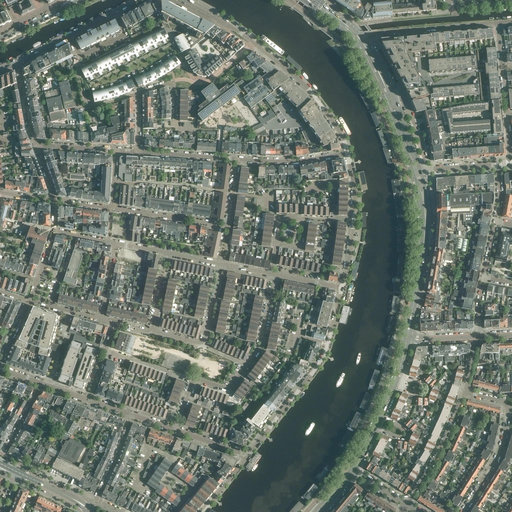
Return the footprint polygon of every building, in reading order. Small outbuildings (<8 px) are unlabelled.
[(20,2),(16,4),(22,15),(21,15),(22,15),(34,9),(35,9),(35,8),(30,0),(26,0),(27,0),(29,4),(22,8),(20,2)] [(346,0),(342,6),(344,7),(353,13),(360,2),(357,0),(346,0)] [(422,5),(422,11),(436,10),(435,0),(424,0),(425,4),(423,5),(422,5)] [(160,7),(160,9),(160,11),(161,15),(163,18),(164,19),(164,20),(167,22),(169,18),(170,16),(206,34),(214,27),(173,5),(170,3),(168,3),(166,2),(164,2),(163,2),(162,1),(161,4),(160,7)] [(150,2),(139,8),(145,19),(156,13),(152,6),(150,2)] [(353,13),(361,19),(366,11),(363,10),(366,5),(361,2),(360,2),(353,13)] [(372,19),(391,17),(391,16),(392,16),(391,2),(373,4),(373,8),(368,14),(372,17),(372,19)] [(366,11),(361,19),(363,20),(371,19),(368,15),(368,14),(373,8),(367,4),(366,5),(364,9),(363,10),(366,11)] [(0,5),(0,27),(12,21),(6,9),(3,11),(0,5)] [(139,8),(133,11),(139,23),(140,25),(146,22),(145,19),(139,8)] [(133,11),(127,14),(133,26),(134,28),(140,25),(139,23),(133,11)] [(121,17),(126,27),(128,25),(129,27),(133,26),(127,14),(121,17)] [(121,32),(115,20),(76,40),(82,51),(121,32)] [(163,26),(80,67),(87,82),(170,41),(163,26)] [(214,27),(207,33),(207,34),(210,37),(211,38),(210,39),(211,40),(216,37),(215,36),(222,31),(221,30),(215,27),(214,27)] [(190,49),(186,51),(198,71),(201,69),(205,74),(224,57),(236,46),(229,39),(227,41),(219,32),(213,38),(212,37),(211,38),(211,37),(210,38),(208,39),(201,46),(198,43),(198,42),(190,49)] [(183,34),(175,38),(177,43),(185,39),(183,34)] [(433,34),(420,35),(421,52),(427,51),(434,51),(434,43),(433,34)] [(263,35),(260,38),(279,53),(282,50),(263,35)] [(420,35),(405,36),(407,53),(416,52),(420,52),(421,52),(420,35)] [(382,43),(381,43),(385,51),(386,53),(389,58),(408,56),(407,53),(405,36),(386,38),(383,39),(385,43),(382,43)] [(185,39),(177,43),(179,48),(187,43),(185,39)] [(241,42),(236,39),(228,46),(232,50),(241,42)] [(243,45),(241,42),(232,50),(231,51),(234,55),(237,53),(237,52),(239,51),(243,47),(243,46),(243,45)] [(187,43),(179,48),(182,52),(190,48),(187,43)] [(70,44),(68,44),(61,47),(67,59),(73,57),(70,44)] [(67,59),(61,47),(54,51),(60,63),(67,59)] [(54,51),(46,55),(52,67),(60,63),(54,51)] [(250,55),(236,66),(240,72),(251,63),(253,61),(260,56),(257,54),(253,51),(250,55)] [(37,59),(43,72),(52,67),(46,55),(37,59)] [(172,58),(171,59),(176,66),(177,66),(180,63),(175,56),(172,58)] [(253,61),(255,63),(251,66),(252,67),(253,66),(256,70),(258,68),(259,68),(267,62),(264,59),(263,59),(262,58),(262,57),(260,56),(253,61)] [(408,56),(389,58),(391,62),(392,64),(392,65),(394,67),(396,72),(415,70),(408,56)] [(290,57),(287,60),(295,68),(298,64),(290,57)] [(37,59),(30,63),(34,71),(35,73),(35,74),(35,73),(36,75),(43,72),(37,59)] [(170,60),(166,62),(172,69),(175,67),(176,66),(171,59),(170,60)] [(163,64),(162,65),(167,72),(168,72),(172,69),(166,62),(163,64)] [(267,62),(259,68),(266,74),(267,74),(270,71),(273,73),(276,69),(267,62)] [(22,67),(24,76),(25,75),(30,73),(30,72),(34,71),(30,63),(29,63),(22,67)] [(194,74),(202,69),(199,65),(201,64),(201,63),(191,69),(192,69),(193,71),(192,71),(194,74)] [(161,65),(158,67),(163,75),(166,73),(167,72),(162,65),(161,65)] [(154,69),(153,70),(158,78),(159,77),(163,75),(158,67),(154,69)] [(202,70),(202,69),(194,74),(195,73),(197,76),(199,76),(202,77),(204,77),(207,76),(208,77),(202,70)] [(270,71),(267,74),(271,77),(278,72),(279,71),(276,69),(273,73),(270,71)] [(152,70),(149,72),(153,81),(157,78),(158,78),(153,70),(152,70)] [(415,70),(396,72),(398,76),(399,78),(400,78),(401,81),(403,85),(423,84),(415,70)] [(271,77),(263,83),(271,94),(271,93),(278,88),(280,86),(289,79),(288,80),(286,77),(284,78),(282,75),(283,74),(282,74),(281,75),(279,72),(280,72),(279,71),(278,72),(271,77)] [(145,74),(144,75),(149,83),(150,82),(153,81),(149,72),(145,74)] [(240,78),(234,82),(242,93),(240,93),(244,98),(263,83),(271,77),(267,74),(266,74),(261,78),(260,76),(254,80),(246,86),(244,82),(242,80),(241,78),(240,78)] [(140,75),(134,78),(138,86),(140,85),(143,84),(140,77),(140,75)] [(143,75),(140,77),(143,84),(143,85),(147,83),(149,83),(144,75),(143,75)] [(131,79),(126,81),(130,91),(131,91),(130,90),(133,88),(135,87),(131,79)] [(278,88),(271,93),(274,98),(276,96),(281,93),(282,92),(286,96),(296,86),(297,86),(293,83),(289,79),(280,86),(278,88)] [(69,81),(64,82),(59,83),(62,95),(63,99),(64,103),(65,109),(76,107),(75,100),(73,101),(69,81)] [(123,84),(122,84),(125,93),(126,93),(130,91),(126,81),(127,83),(123,84)] [(263,83),(244,98),(251,108),(264,98),(271,94),(263,83)] [(200,93),(199,94),(201,96),(202,94),(208,102),(206,103),(206,104),(204,107),(203,106),(199,108),(200,109),(198,111),(198,115),(202,121),(240,93),(234,84),(229,87),(228,86),(224,90),(224,91),(222,93),(221,92),(220,93),(212,84),(200,93)] [(423,84),(403,85),(405,89),(407,92),(408,95),(410,99),(411,99),(411,101),(422,99),(422,98),(429,96),(429,95),(426,90),(423,84)] [(296,86),(286,96),(289,99),(288,100),(289,101),(290,100),(293,103),(303,93),(296,87),(297,86),(296,86)] [(438,98),(437,88),(432,89),(432,94),(429,95),(429,96),(430,96),(430,99),(438,98)] [(44,92),(46,100),(60,97),(61,99),(63,99),(62,95),(60,96),(59,89),(44,92)] [(271,94),(264,98),(268,103),(269,105),(276,100),(274,98),(271,93),(271,94)] [(303,93),(293,103),(296,106),(295,107),(296,108),(297,107),(301,110),(311,100),(304,93),(303,93)] [(364,94),(361,96),(368,109),(371,107),(364,94)] [(411,101),(414,107),(426,105),(431,103),(430,100),(430,99),(430,96),(429,96),(422,98),(422,99),(411,101)] [(60,97),(46,100),(50,114),(64,111),(63,106),(61,99),(60,97)] [(311,100),(301,110),(304,116),(303,117),(304,117),(304,118),(305,117),(308,121),(320,114),(314,105),(311,101),(311,100)] [(492,111),(491,112),(492,112),(501,111),(500,101),(500,100),(491,101),(492,111)] [(488,101),(476,102),(477,112),(482,112),(482,111),(488,111),(488,101)] [(469,103),(466,103),(466,113),(471,113),(471,112),(477,112),(476,102),(469,103)] [(426,105),(414,107),(416,112),(424,111),(426,111),(432,110),(431,103),(426,105)] [(466,103),(455,105),(456,115),(460,114),(466,113),(466,103)] [(455,105),(441,108),(442,115),(443,117),(443,120),(450,119),(450,123),(452,123),(452,117),(452,115),(456,115),(455,105)] [(261,115),(258,117),(262,123),(263,125),(270,120),(277,116),(272,109),(267,112),(269,115),(263,119),(261,115)] [(424,111),(425,118),(426,121),(426,122),(428,122),(428,123),(435,121),(435,119),(435,116),(433,110),(433,109),(432,110),(426,111),(424,111)] [(13,117),(13,119),(23,118),(22,110),(14,111),(11,112),(12,117),(13,117)] [(65,118),(64,111),(50,114),(50,116),(47,116),(48,123),(56,124),(60,124),(67,125),(69,125),(67,118),(65,118)] [(492,117),(491,117),(492,117),(492,123),(502,122),(502,117),(502,115),(501,113),(501,111),(492,112),(492,114),(492,116),(492,117)] [(374,113),(370,115),(376,127),(379,125),(374,113)] [(320,114),(308,121),(310,125),(309,125),(310,126),(311,126),(313,129),(325,122),(320,114)] [(107,129),(109,136),(110,139),(109,140),(110,144),(118,144),(118,145),(119,145),(121,145),(127,145),(127,142),(125,133),(119,134),(117,125),(119,124),(119,122),(118,116),(110,118),(113,126),(114,126),(114,128),(107,129)] [(214,117),(208,120),(212,125),(217,122),(214,117)] [(23,118),(13,119),(13,120),(14,124),(12,125),(12,127),(14,126),(24,125),(23,118)] [(443,120),(445,126),(448,125),(450,134),(453,134),(457,133),(456,123),(452,123),(450,123),(450,119),(443,120)] [(428,122),(426,122),(426,123),(428,130),(438,127),(437,124),(444,123),(443,120),(435,122),(435,121),(428,123),(428,122)] [(478,121),(467,122),(468,133),(479,132),(478,121)] [(489,121),(478,121),(479,132),(490,131),(489,121)] [(325,122),(313,129),(315,133),(314,134),(315,134),(316,134),(318,137),(318,138),(330,130),(325,122)] [(467,122),(456,123),(457,133),(458,133),(468,133),(467,122)] [(502,122),(492,123),(493,134),(503,133),(503,132),(502,122)] [(262,123),(253,127),(253,135),(268,136),(265,130),(262,123)] [(89,126),(91,133),(92,143),(110,144),(109,140),(110,139),(109,136),(108,133),(107,129),(106,127),(99,128),(98,125),(96,124),(89,126)] [(438,127),(428,130),(429,135),(445,132),(444,126),(438,127)] [(330,130),(318,138),(319,138),(321,141),(319,142),(320,143),(321,142),(324,146),(326,146),(326,145),(328,145),(338,143),(336,139),(330,130)] [(381,130),(378,132),(383,145),(387,144),(381,130)] [(445,132),(429,135),(430,141),(440,139),(444,138),(446,138),(445,132)] [(205,135),(202,135),(202,141),(198,141),(197,142),(197,143),(197,151),(203,151),(204,142),(205,135)] [(28,138),(19,140),(16,140),(15,140),(16,146),(18,146),(21,146),(30,144),(28,138)] [(440,139),(430,141),(431,147),(445,144),(444,138),(440,139)] [(300,140),(301,146),(302,155),(308,154),(308,148),(307,145),(304,139),(300,140)] [(222,144),(221,151),(221,153),(228,153),(229,144),(229,142),(228,141),(223,140),(222,144)] [(229,144),(228,153),(235,154),(236,144),(236,142),(229,142),(229,144)] [(322,150),(322,152),(339,149),(340,150),(341,148),(340,148),(338,143),(328,145),(329,149),(322,150)] [(451,143),(431,147),(433,153),(442,151),(443,151),(444,151),(451,149),(451,143)] [(313,148),(308,148),(308,154),(318,153),(318,151),(318,149),(315,144),(313,145),(314,149),(313,149),(313,148)] [(387,147),(383,149),(388,162),(392,161),(391,158),(390,158),(387,147)] [(36,158),(32,149),(19,151),(19,157),(22,157),(25,158),(36,158)] [(442,151),(433,153),(434,160),(434,161),(436,161),(441,160),(444,160),(452,159),(452,154),(445,155),(444,151),(443,151),(442,151)] [(67,153),(64,153),(58,152),(59,159),(61,163),(66,164),(67,153)] [(54,156),(45,159),(47,164),(59,160),(57,155),(54,156)] [(126,157),(121,156),(120,158),(119,176),(121,176),(121,179),(122,180),(125,180),(125,182),(132,182),(132,175),(131,175),(131,174),(131,169),(126,169),(126,165),(126,157)] [(343,159),(331,161),(331,165),(332,167),(334,167),(336,167),(346,165),(344,160),(343,159)] [(59,160),(47,164),(49,170),(60,166),(59,160)] [(325,162),(319,163),(321,173),(324,172),(324,174),(327,173),(327,172),(326,168),(325,162)] [(218,164),(218,167),(220,167),(220,166),(223,167),(223,170),(230,171),(230,165),(218,163),(218,164)] [(319,163),(313,164),(314,174),(318,174),(318,175),(321,174),(321,173),(319,163)] [(313,164),(306,165),(308,175),(312,175),(312,176),(314,175),(314,174),(313,164)] [(306,165),(300,166),(300,169),(301,176),(305,176),(305,177),(308,176),(308,175),(306,165)] [(347,172),(346,165),(336,167),(334,167),(332,167),(329,168),(330,174),(331,174),(334,173),(347,172)] [(60,166),(49,170),(51,175),(59,172),(58,170),(61,169),(60,166)] [(59,172),(51,175),(53,181),(61,178),(59,172)] [(217,176),(216,179),(216,180),(218,180),(219,179),(222,179),(221,183),(228,184),(229,178),(217,176)] [(61,178),(53,181),(54,186),(63,183),(64,183),(63,177),(61,178)] [(63,183),(54,186),(56,192),(65,189),(64,187),(67,186),(66,183),(63,184),(63,183)] [(136,189),(131,189),(132,186),(121,185),(119,204),(135,207),(135,206),(136,198),(136,197),(136,192),(136,189)] [(65,189),(56,192),(58,196),(64,197),(67,197),(66,192),(65,189)] [(494,197),(494,192),(490,193),(481,193),(475,193),(472,193),(469,193),(463,194),(459,194),(456,194),(453,194),(449,195),(450,206),(450,214),(458,214),(465,214),(470,214),(473,213),(474,213),(474,208),(475,208),(476,205),(478,205),(484,205),(486,205),(492,204),(493,204),(494,201),(494,197)] [(450,206),(449,195),(443,195),(436,195),(436,207),(446,207),(450,206)] [(3,200),(2,205),(8,207),(11,208),(12,206),(13,200),(4,199),(3,200)] [(31,203),(29,213),(28,217),(31,217),(31,216),(33,216),(33,215),(36,203),(31,203)] [(2,205),(0,212),(0,218),(5,220),(8,207),(2,205)] [(225,207),(213,205),(212,209),(215,209),(215,208),(218,209),(217,212),(224,213),(225,207)] [(73,208),(65,207),(65,217),(65,220),(68,220),(68,217),(71,217),(71,220),(73,220),(73,216),(73,208)] [(73,216),(73,220),(73,223),(83,223),(83,220),(83,216),(83,210),(73,208),(73,216)] [(480,209),(480,211),(481,211),(481,215),(482,216),(490,217),(492,211),(480,209)] [(100,222),(99,225),(102,225),(102,222),(105,222),(105,226),(107,226),(108,222),(108,213),(100,212),(100,222)] [(31,217),(30,223),(38,225),(39,216),(36,216),(33,215),(33,216),(31,216),(31,217)] [(478,219),(478,221),(489,224),(490,217),(482,216),(481,220),(479,219),(478,219)] [(5,220),(0,218),(0,230),(2,231),(3,229),(5,229),(6,225),(7,225),(8,221),(5,220)] [(68,222),(68,221),(65,221),(65,228),(73,230),(73,225),(73,223),(73,220),(71,220),(71,222),(68,222)] [(155,227),(154,231),(154,232),(153,235),(157,235),(158,228),(160,228),(162,221),(156,220),(155,227)] [(478,224),(477,228),(488,230),(489,224),(478,221),(477,224),(478,224)] [(165,237),(168,237),(169,231),(171,232),(172,230),(173,222),(167,222),(165,236),(165,237)] [(89,225),(88,233),(105,236),(107,235),(107,226),(105,226),(102,225),(99,225),(99,228),(96,227),(94,226),(89,225)] [(30,226),(27,236),(45,242),(49,232),(30,226)] [(201,227),(200,234),(199,241),(202,242),(203,238),(203,237),(205,238),(206,235),(207,228),(201,227)] [(486,236),(488,230),(477,228),(477,232),(476,232),(475,234),(486,236)] [(497,254),(496,261),(507,263),(509,256),(508,256),(510,245),(511,244),(511,229),(503,228),(502,228),(501,232),(502,232),(497,254)] [(210,231),(209,235),(211,235),(211,234),(214,235),(213,238),(220,239),(221,233),(210,231)] [(486,236),(475,234),(475,236),(478,237),(477,241),(485,243),(486,236)] [(56,235),(54,243),(62,244),(65,236),(56,235)] [(25,241),(31,243),(35,245),(44,247),(45,242),(27,236),(25,241)] [(474,240),(473,247),(484,249),(485,243),(477,241),(474,240)] [(435,242),(435,245),(435,248),(441,249),(444,249),(448,250),(452,251),(453,247),(446,246),(446,243),(435,242)] [(207,243),(206,246),(206,247),(208,248),(209,246),(212,247),(211,251),(217,252),(219,246),(207,243)] [(103,244),(102,251),(104,251),(103,257),(109,259),(110,253),(111,246),(103,244)] [(119,248),(116,264),(122,266),(123,260),(125,248),(120,247),(119,248)] [(484,249),(473,247),(472,249),(476,249),(475,254),(482,255),(483,255),(484,249)] [(125,248),(123,260),(131,262),(133,250),(125,248)] [(434,252),(434,254),(440,255),(451,258),(451,257),(452,255),(448,255),(448,254),(447,254),(448,250),(444,249),(441,249),(435,248),(434,252)] [(133,250),(131,262),(138,263),(141,252),(133,250)] [(74,251),(63,281),(76,285),(77,280),(77,281),(75,280),(83,256),(82,256),(82,253),(74,251)] [(141,252),(138,263),(146,265),(147,262),(147,260),(149,253),(141,252)] [(32,254),(29,263),(38,266),(41,257),(32,254)] [(433,256),(433,260),(442,262),(444,262),(445,260),(450,261),(451,258),(440,255),(434,254),(433,256)] [(146,267),(149,268),(150,268),(157,270),(158,264),(159,264),(159,262),(158,261),(159,256),(153,255),(152,260),(152,261),(151,266),(146,266),(146,267)] [(100,263),(100,265),(107,267),(108,263),(95,259),(91,258),(91,260),(100,263)] [(468,263),(480,266),(480,263),(481,263),(482,260),(472,258),(469,258),(469,261),(468,261),(465,260),(464,262),(468,263)] [(433,261),(432,267),(443,269),(450,270),(451,270),(451,268),(449,268),(444,267),(444,266),(444,262),(442,262),(433,260),(433,261)] [(330,273),(328,281),(337,283),(338,274),(330,273)] [(430,273),(429,279),(441,281),(441,279),(442,275),(439,275),(430,273)] [(466,275),(465,277),(469,277),(468,281),(477,283),(478,279),(477,278),(477,277),(466,275)] [(2,277),(0,285),(0,287),(5,289),(8,279),(2,277)] [(8,279),(5,289),(11,291),(14,281),(8,279)] [(24,284),(21,295),(25,296),(26,295),(31,280),(26,279),(25,283),(24,284)] [(429,279),(428,285),(437,287),(441,288),(442,282),(441,281),(429,279)] [(464,280),(464,283),(464,284),(464,286),(475,288),(476,286),(477,283),(468,281),(464,280)] [(14,281),(11,291),(16,293),(19,282),(14,281)] [(19,282),(16,293),(21,295),(24,284),(19,282)] [(437,287),(428,285),(427,292),(436,294),(439,294),(439,291),(436,291),(437,287)] [(463,285),(462,291),(463,291),(466,292),(475,294),(475,291),(475,288),(464,286),(463,285)] [(324,288),(322,295),(334,298),(336,292),(334,291),(324,288)] [(462,297),(473,300),(474,297),(475,294),(466,292),(463,291),(462,295),(458,294),(458,296),(462,297)] [(425,296),(425,298),(426,298),(425,300),(427,300),(427,301),(434,302),(439,303),(440,295),(434,294),(434,296),(429,295),(428,296),(426,295),(426,296),(425,296)] [(326,299),(326,302),(333,303),(335,298),(334,298),(322,295),(322,298),(326,299)] [(461,299),(460,303),(473,305),(473,302),(473,300),(462,297),(461,299)] [(4,298),(2,306),(5,307),(6,303),(11,304),(13,300),(10,299),(7,299),(4,298)] [(307,323),(326,328),(333,303),(326,302),(323,301),(322,302),(318,301),(316,307),(312,306),(307,323)] [(426,306),(425,310),(430,311),(436,312),(441,312),(441,310),(436,310),(437,309),(437,307),(436,306),(436,304),(434,303),(426,301),(426,302),(425,301),(425,302),(424,302),(423,305),(424,305),(424,306),(426,306)] [(6,303),(5,307),(17,312),(19,308),(11,304),(6,303)] [(2,306),(1,308),(8,311),(7,313),(15,316),(17,312),(5,307),(2,306)] [(349,307),(343,306),(339,322),(344,324),(346,319),(346,320),(349,307)] [(15,345),(15,346),(21,349),(27,350),(38,354),(43,356),(48,358),(48,357),(50,350),(52,343),(52,340),(53,337),(54,336),(56,326),(57,323),(57,322),(59,316),(54,315),(55,314),(52,313),(52,314),(47,313),(45,311),(43,312),(38,309),(36,308),(32,307),(29,314),(28,317),(25,323),(24,325),(23,327),(19,335),(18,338),(18,339),(15,345)] [(425,310),(421,309),(420,317),(420,331),(421,332),(431,331),(430,322),(430,319),(430,311),(425,310)] [(0,315),(0,317),(4,319),(3,322),(11,325),(13,321),(0,315)] [(396,318),(391,317),(390,322),(388,322),(386,332),(387,332),(392,333),(395,320),(396,320),(396,318)] [(74,318),(71,327),(77,329),(80,319),(75,318),(74,318)] [(80,319),(77,329),(83,330),(86,320),(80,319)] [(86,320),(83,330),(89,332),(92,322),(86,320)] [(92,322),(89,332),(94,334),(97,323),(92,322)] [(97,323),(94,334),(100,335),(101,334),(104,325),(97,323)] [(104,325),(101,334),(100,336),(105,338),(108,328),(108,326),(104,325)] [(312,326),(310,332),(314,333),(326,336),(327,330),(312,326)] [(6,328),(1,341),(2,341),(3,342),(4,342),(9,330),(6,328)] [(305,336),(313,338),(324,341),(326,336),(314,333),(306,331),(305,336)] [(120,332),(114,349),(126,353),(128,348),(132,336),(120,332)] [(75,334),(72,342),(68,341),(66,346),(61,345),(62,341),(59,341),(58,345),(52,343),(50,350),(59,352),(64,361),(63,364),(64,365),(62,371),(61,370),(59,374),(58,378),(59,378),(58,381),(69,385),(69,386),(71,387),(72,387),(72,386),(79,388),(83,390),(84,387),(86,387),(100,345),(97,343),(98,342),(78,335),(76,334),(75,334)] [(247,346),(244,352),(248,354),(253,344),(248,342),(248,343),(247,346)] [(501,343),(500,343),(500,351),(503,351),(503,354),(508,354),(508,343),(501,343)] [(483,344),(481,354),(479,361),(478,365),(487,364),(487,360),(483,360),(485,353),(488,353),(488,344),(483,344)] [(466,365),(470,346),(469,345),(462,345),(462,354),(466,354),(466,355),(466,359),(462,359),(462,360),(461,361),(461,365),(466,365)] [(13,346),(11,350),(22,354),(23,352),(21,351),(21,349),(15,346),(13,346)] [(416,350),(415,354),(422,356),(423,356),(423,355),(427,355),(427,353),(427,347),(417,347),(416,348),(416,350)] [(388,350),(383,348),(379,364),(381,365),(380,367),(382,368),(388,350)] [(266,351),(264,354),(271,360),(273,357),(273,356),(266,351)] [(264,354),(261,358),(268,363),(271,360),(264,354)] [(415,354),(413,359),(420,361),(423,362),(424,360),(421,359),(422,356),(415,354)] [(16,362),(14,366),(21,369),(26,358),(24,357),(23,360),(20,359),(19,361),(17,360),(16,360),(16,362)] [(26,358),(21,369),(28,371),(31,362),(28,361),(29,359),(26,358)] [(261,358),(258,362),(265,367),(268,363),(261,358)] [(50,363),(38,359),(38,362),(40,363),(39,365),(48,368),(50,363)] [(296,361),(295,363),(307,367),(309,362),(308,362),(304,360),(301,359),(300,362),(296,361)] [(108,360),(106,365),(116,369),(117,363),(108,360)] [(31,362),(28,371),(36,374),(38,370),(38,368),(35,367),(36,364),(37,362),(35,361),(34,363),(31,362)] [(131,362),(129,371),(137,374),(140,365),(131,362)] [(258,362),(255,365),(262,371),(265,367),(258,362)] [(295,363),(292,368),(301,375),(303,374),(304,374),(306,371),(305,371),(295,363)] [(411,364),(410,370),(422,373),(425,374),(425,372),(422,371),(418,370),(418,367),(419,367),(419,366),(412,364),(411,364)] [(104,371),(112,374),(114,375),(116,369),(106,365),(104,371)] [(140,365),(137,374),(146,377),(149,368),(140,365)] [(255,365),(253,369),(260,374),(262,371),(255,365)] [(149,368),(146,377),(154,380),(157,371),(149,368)] [(292,368),(288,372),(298,380),(299,378),(301,378),(302,377),(301,375),(292,368)] [(253,369),(250,373),(257,378),(260,374),(253,369)] [(157,371),(154,380),(163,383),(166,374),(157,371)] [(374,387),(375,387),(380,372),(376,371),(371,386),(373,386),(372,387),(373,387),(374,387)] [(288,372),(285,377),(294,384),(296,383),(297,383),(298,381),(298,380),(288,372)] [(250,373),(247,376),(254,382),(257,378),(250,373)] [(450,373),(449,375),(452,375),(451,379),(453,379),(455,380),(461,382),(463,376),(453,374),(450,373)] [(427,383),(432,378),(434,376),(432,374),(431,376),(428,374),(423,378),(424,379),(423,379),(427,383)] [(102,376),(100,381),(110,385),(111,382),(111,380),(112,380),(110,379),(102,376)] [(432,378),(427,383),(432,387),(436,382),(434,379),(436,377),(434,376),(432,378)] [(279,383),(278,386),(288,394),(291,389),(281,381),(275,377),(273,379),(279,383)] [(285,377),(281,381),(291,389),(295,385),(294,384),(285,377)] [(5,379),(2,385),(0,387),(0,390),(1,391),(2,388),(4,390),(4,389),(6,386),(9,380),(5,379)] [(9,380),(6,386),(4,389),(6,390),(4,392),(6,393),(10,388),(13,382),(9,380)] [(232,397),(203,387),(202,389),(200,396),(230,407),(230,406),(238,404),(252,385),(245,380),(232,397)] [(13,382),(10,388),(6,393),(8,395),(12,389),(14,389),(18,383),(13,382)] [(19,384),(13,394),(15,396),(17,393),(22,394),(22,393),(26,386),(19,384)] [(26,386),(22,393),(22,394),(20,397),(22,398),(24,394),(30,396),(34,389),(26,386)] [(106,388),(99,386),(96,394),(96,395),(105,398),(108,389),(106,388)] [(109,388),(108,389),(105,398),(111,400),(114,390),(115,387),(112,386),(111,389),(109,388)] [(278,386),(274,390),(284,398),(288,394),(278,386)] [(114,390),(111,400),(116,401),(119,392),(116,391),(117,388),(115,387),(114,390)] [(444,387),(443,389),(450,391),(448,394),(455,397),(457,392),(447,388),(444,387)] [(119,392),(116,401),(121,403),(124,394),(126,389),(124,388),(122,393),(119,392)] [(432,388),(430,393),(440,397),(440,395),(438,394),(439,390),(437,390),(433,388),(432,388)] [(274,390),(271,395),(280,403),(282,402),(283,401),(282,400),(284,398),(274,390)] [(41,391),(37,399),(35,403),(37,404),(39,405),(42,400),(46,393),(41,391)] [(402,392),(400,397),(406,400),(410,402),(411,402),(411,403),(411,401),(411,400),(407,399),(408,396),(409,395),(402,392)] [(46,393),(42,400),(39,405),(42,407),(43,407),(46,402),(49,394),(46,393)] [(372,395),(366,393),(360,406),(364,408),(363,409),(365,410),(372,395)] [(430,393),(428,398),(429,399),(435,401),(436,398),(439,399),(440,397),(430,393)] [(49,394),(46,402),(48,402),(46,405),(45,408),(46,409),(48,407),(50,403),(54,396),(49,394)] [(444,396),(443,398),(454,403),(456,397),(455,397),(448,394),(447,397),(444,396)] [(271,395),(267,399),(276,407),(278,407),(279,405),(279,404),(280,403),(271,395)] [(50,403),(48,407),(50,408),(51,405),(53,407),(55,405),(55,404),(58,397),(54,396),(50,403)] [(55,404),(55,405),(53,408),(56,409),(57,406),(59,406),(63,399),(58,397),(55,404)] [(263,404),(272,411),(273,412),(274,411),(276,410),(275,409),(276,407),(267,399),(266,400),(262,397),(261,399),(265,402),(263,404)] [(400,397),(397,402),(397,403),(397,402),(398,402),(403,405),(404,405),(405,402),(409,404),(410,404),(411,402),(410,402),(406,400),(400,397)] [(144,411),(146,403),(147,400),(143,398),(142,401),(139,409),(144,411)] [(453,404),(454,403),(443,398),(441,404),(444,405),(451,408),(453,404)] [(7,404),(4,409),(7,410),(11,411),(15,404),(14,402),(12,401),(10,399),(7,404)] [(63,399),(59,406),(62,407),(59,414),(60,415),(64,408),(66,404),(68,401),(63,399)] [(15,405),(19,406),(23,409),(25,404),(27,402),(26,402),(23,400),(21,402),(20,401),(19,403),(17,402),(15,405)] [(63,410),(60,415),(62,416),(69,419),(72,414),(78,404),(68,400),(68,401),(64,408),(63,410)] [(397,404),(395,407),(401,410),(402,410),(403,411),(407,413),(408,411),(403,409),(405,406),(404,405),(403,405),(398,402),(397,404)] [(35,403),(32,408),(44,414),(45,412),(41,410),(42,407),(37,404),(35,403)] [(78,404),(72,414),(70,420),(78,424),(82,416),(86,407),(78,404)] [(263,404),(248,423),(255,428),(256,428),(255,428),(257,426),(259,428),(272,411),(263,404)] [(12,412),(15,414),(19,416),(23,409),(19,406),(15,405),(11,412),(12,412)] [(86,407),(82,416),(78,424),(77,426),(79,428),(82,429),(84,425),(87,419),(92,409),(86,407)] [(395,407),(392,412),(399,415),(405,417),(406,416),(400,413),(402,410),(401,410),(395,407)] [(32,408),(30,412),(37,416),(39,414),(43,416),(44,414),(32,408)] [(98,411),(92,409),(84,425),(90,428),(93,421),(98,411)] [(449,413),(439,409),(439,411),(441,412),(440,415),(447,418),(449,413)] [(10,414),(9,415),(17,420),(19,416),(15,414),(12,412),(7,410),(6,412),(10,414)] [(52,410),(51,410),(49,415),(67,425),(69,419),(62,416),(60,415),(59,414),(54,411),(52,410)] [(95,421),(98,422),(104,413),(98,411),(93,421),(95,421)] [(356,419),(353,426),(356,428),(362,418),(363,415),(364,413),(361,411),(360,412),(359,413),(358,416),(356,419)] [(30,412),(28,417),(39,423),(40,420),(38,419),(38,420),(36,419),(37,417),(37,416),(30,412)] [(392,412),(390,418),(390,417),(397,420),(398,417),(404,420),(405,417),(399,415),(392,412)] [(104,413),(98,422),(95,430),(98,430),(100,423),(105,425),(109,416),(110,415),(104,413)] [(6,416),(5,415),(4,417),(15,423),(17,420),(9,415),(7,414),(6,416)] [(472,422),(468,420),(469,417),(465,416),(464,416),(462,421),(471,424),(475,425),(476,423),(472,422)] [(4,417),(3,419),(7,421),(6,423),(13,427),(15,423),(4,417)] [(28,417),(25,422),(32,426),(34,423),(38,425),(39,423),(28,417)] [(116,417),(113,425),(111,430),(113,431),(115,425),(118,426),(120,419),(116,417)] [(442,428),(445,423),(433,418),(433,417),(432,419),(434,420),(437,422),(436,425),(442,428)] [(408,427),(415,420),(413,418),(411,421),(408,418),(404,423),(405,423),(404,424),(408,427)] [(78,424),(70,420),(67,425),(64,430),(64,431),(72,435),(77,426),(78,424)] [(415,420),(408,427),(412,431),(419,424),(415,420)] [(248,423),(246,425),(240,421),(238,423),(243,427),(244,428),(252,434),(252,433),(255,428),(248,423)] [(25,422),(23,426),(30,430),(31,428),(35,430),(36,428),(33,426),(32,426),(25,422)] [(0,423),(0,425),(11,431),(13,427),(6,423),(5,423),(4,425),(1,423),(1,424),(0,423)] [(132,423),(130,431),(128,436),(133,438),(135,432),(137,425),(132,423)] [(0,427),(1,428),(1,429),(1,430),(9,435),(11,431),(0,425),(0,427)] [(23,426),(20,430),(29,435),(30,433),(33,435),(34,432),(31,431),(30,430),(23,426)] [(142,426),(139,434),(137,440),(143,442),(144,438),(140,437),(141,434),(144,435),(146,429),(146,428),(142,426)] [(460,427),(458,431),(466,434),(466,432),(469,433),(470,430),(469,429),(465,428),(460,426),(460,427)] [(243,427),(239,432),(241,433),(248,438),(252,434),(244,428),(243,427)] [(440,433),(431,429),(427,427),(426,429),(433,432),(431,434),(438,437),(440,433)] [(496,435),(498,429),(488,427),(487,430),(489,431),(489,433),(491,434),(496,435)] [(0,434),(6,438),(9,435),(1,430),(0,431),(0,434)] [(20,430),(18,434),(28,439),(29,437),(30,438),(31,436),(30,435),(29,435),(20,430)] [(72,434),(64,431),(63,430),(60,436),(67,439),(67,438),(70,439),(72,434)] [(151,430),(148,438),(148,439),(153,440),(154,440),(158,432),(151,430)] [(233,430),(233,431),(232,434),(231,435),(247,440),(248,438),(241,433),(239,432),(234,430),(233,430)] [(458,431),(456,435),(461,438),(461,439),(463,439),(464,440),(467,441),(468,440),(469,438),(464,436),(466,434),(458,431)] [(158,432),(154,440),(159,441),(162,433),(158,432)] [(346,432),(338,446),(344,449),(352,436),(346,432)] [(413,432),(411,437),(417,440),(420,441),(421,440),(418,438),(420,435),(413,432)] [(424,433),(427,435),(430,436),(428,439),(429,439),(430,440),(436,442),(438,437),(431,434),(428,433),(425,432),(424,433)] [(106,439),(109,440),(117,442),(119,438),(105,433),(104,433),(103,435),(107,436),(106,439)] [(162,433),(159,441),(164,443),(168,435),(162,433)] [(379,440),(380,440),(386,444),(389,445),(390,443),(388,441),(389,439),(389,438),(382,435),(382,434),(379,440)] [(168,435),(164,443),(170,445),(174,437),(168,435)] [(231,435),(229,441),(243,445),(247,440),(231,435)] [(456,435),(454,441),(463,445),(464,443),(462,441),(463,439),(461,439),(461,438),(456,435)] [(128,436),(126,441),(134,443),(137,445),(138,443),(134,441),(135,439),(133,438),(128,436)] [(411,437),(408,442),(409,443),(415,446),(416,442),(419,444),(419,443),(420,441),(417,440),(411,437)] [(494,446),(495,440),(485,438),(483,437),(482,440),(487,441),(486,444),(487,444),(488,444),(493,446),(494,446)] [(66,441),(58,455),(58,456),(67,460),(76,464),(85,446),(70,438),(69,440),(67,441),(66,441)] [(105,443),(108,444),(115,447),(117,442),(109,440),(106,439),(105,443)] [(178,439),(174,446),(173,449),(178,451),(180,446),(181,443),(183,440),(178,439)] [(424,441),(423,443),(434,448),(436,443),(436,442),(430,440),(429,439),(427,443),(424,441)] [(184,458),(187,452),(189,449),(191,443),(183,440),(181,443),(180,446),(185,448),(181,457),(184,458)] [(420,441),(419,443),(423,445),(422,445),(425,447),(424,450),(425,450),(431,453),(434,448),(423,443),(422,442),(420,441)] [(454,441),(451,445),(457,448),(459,449),(460,447),(462,448),(463,445),(454,441)] [(106,448),(114,451),(115,447),(108,444),(105,443),(102,442),(102,444),(107,446),(106,448)] [(189,449),(187,452),(193,453),(195,445),(191,443),(189,449)] [(16,448),(12,455),(16,456),(20,450),(19,450),(22,445),(21,445),(20,444),(17,449),(16,448)] [(23,451),(21,455),(26,457),(29,450),(30,447),(26,445),(26,447),(23,451)] [(34,450),(30,459),(33,460),(36,453),(38,450),(41,445),(39,445),(36,450),(34,450)] [(36,453),(33,460),(38,462),(41,455),(45,446),(43,445),(41,451),(38,450),(36,453)] [(125,445),(123,450),(136,455),(137,453),(131,450),(132,448),(125,445)] [(377,445),(375,449),(385,454),(385,453),(382,451),(384,448),(377,445)] [(451,445),(449,450),(454,453),(456,454),(458,455),(460,452),(456,450),(457,448),(451,445)] [(21,447),(20,450),(16,456),(20,458),(21,455),(23,451),(26,447),(24,446),(23,448),(21,447)] [(29,450),(26,457),(30,459),(34,450),(32,449),(33,447),(31,446),(29,450)] [(200,446),(197,455),(202,457),(206,448),(200,446)] [(105,452),(112,455),(114,451),(103,447),(102,451),(105,452)] [(488,456),(491,451),(484,447),(483,449),(481,448),(480,451),(488,456)] [(41,455),(38,462),(42,464),(42,462),(46,455),(44,454),(44,453),(46,449),(44,448),(41,455)] [(95,450),(90,448),(82,464),(81,463),(78,468),(84,471),(92,455),(93,454),(95,450)] [(206,448),(202,457),(208,459),(211,450),(206,448)] [(388,456),(375,449),(372,454),(373,455),(372,455),(379,458),(381,455),(387,458),(388,457),(388,456)] [(431,453),(425,450),(424,450),(424,449),(422,452),(419,451),(418,452),(421,454),(428,458),(431,453)] [(488,456),(480,451),(478,449),(476,452),(478,453),(477,455),(478,456),(481,458),(485,461),(488,456)] [(46,455),(42,462),(50,466),(52,467),(58,456),(58,455),(48,450),(46,455)] [(110,460),(112,455),(105,452),(102,451),(99,450),(98,452),(104,454),(103,456),(110,460)] [(211,450),(208,459),(208,458),(214,460),(217,452),(211,450)] [(262,452),(258,450),(245,467),(248,469),(262,452)] [(454,456),(456,454),(454,453),(449,450),(446,455),(455,459),(457,457),(454,456)] [(415,451),(414,452),(420,456),(418,458),(425,462),(428,458),(421,454),(418,452),(415,451)] [(217,452),(214,460),(219,462),(220,461),(223,454),(217,452)] [(121,454),(120,458),(127,461),(135,465),(136,462),(131,460),(131,461),(128,460),(129,457),(121,454)] [(238,459),(229,456),(223,454),(220,461),(225,463),(234,468),(238,461),(239,461),(239,460),(238,460),(238,459)] [(109,464),(110,460),(103,456),(102,458),(96,455),(95,457),(101,460),(109,464)] [(453,465),(455,459),(446,455),(444,461),(449,463),(452,464),(453,465)] [(58,456),(52,467),(62,472),(67,460),(58,456)] [(370,463),(368,461),(364,467),(364,468),(369,471),(373,464),(376,459),(377,458),(374,456),(370,463)] [(482,465),(485,461),(481,458),(478,456),(477,458),(475,457),(473,460),(474,460),(482,465)] [(99,464),(106,468),(109,464),(101,460),(95,457),(94,457),(94,458),(100,462),(99,464)] [(120,458),(118,463),(125,466),(126,463),(130,465),(130,466),(134,468),(135,465),(127,461),(120,458)] [(165,458),(162,462),(169,468),(172,463),(165,458)] [(425,462),(418,458),(416,462),(414,460),(413,462),(415,463),(422,467),(425,462)] [(373,464),(369,471),(374,474),(374,473),(377,468),(378,467),(375,466),(378,460),(376,459),(373,464)] [(508,462),(504,459),(501,464),(507,468),(509,469),(511,467),(507,464),(508,462)] [(67,460),(62,472),(64,473),(71,476),(75,467),(77,465),(76,464),(67,460)] [(412,468),(413,469),(413,468),(419,472),(422,467),(415,463),(413,462),(410,460),(409,462),(414,465),(412,468)] [(471,465),(474,467),(479,470),(482,465),(474,460),(473,460),(470,464),(471,465)] [(452,464),(449,463),(444,461),(442,465),(450,471),(452,468),(450,467),(452,464)] [(162,462),(159,466),(166,472),(169,468),(162,462)] [(217,465),(222,467),(231,471),(234,468),(225,463),(223,462),(222,464),(219,462),(217,465)] [(118,463),(116,467),(123,470),(126,472),(127,470),(124,469),(125,466),(118,463)] [(94,472),(95,472),(102,476),(104,472),(97,468),(92,466),(90,464),(89,466),(95,469),(94,472)] [(92,466),(97,468),(104,472),(106,468),(99,464),(98,466),(93,464),(92,466)] [(177,464),(171,472),(176,475),(181,467),(177,464)] [(501,464),(498,469),(502,471),(503,471),(503,472),(506,473),(507,472),(507,471),(508,472),(509,469),(507,468),(501,464)] [(159,466),(156,471),(163,476),(166,472),(159,466)] [(377,468),(374,473),(378,476),(382,471),(384,467),(382,466),(381,468),(378,466),(378,467),(377,468)] [(469,466),(467,469),(476,474),(479,470),(474,467),(473,468),(469,466)] [(75,467),(71,476),(72,477),(80,480),(83,475),(84,471),(78,468),(77,468),(75,467)] [(181,467),(176,475),(180,478),(185,470),(181,467)] [(382,471),(378,476),(383,479),(386,473),(387,472),(384,470),(386,468),(384,467),(382,471)] [(321,482),(322,482),(330,470),(327,468),(319,478),(322,480),(321,482)] [(419,472),(413,468),(413,469),(411,472),(409,470),(407,472),(416,477),(419,472)] [(467,469),(466,471),(470,474),(468,476),(473,479),(476,474),(467,469)] [(498,469),(495,473),(503,478),(505,479),(505,478),(506,477),(502,474),(503,472),(503,471),(502,471),(498,469)] [(184,481),(189,473),(185,470),(180,478),(184,481)] [(218,471),(217,472),(217,473),(225,478),(227,475),(221,470),(220,470),(219,472),(218,471)] [(386,473),(383,479),(388,482),(391,476),(392,475),(389,473),(391,471),(389,470),(387,472),(386,473)] [(439,470),(436,474),(444,479),(445,480),(446,477),(443,475),(444,473),(439,470)] [(114,471),(111,476),(119,479),(126,483),(126,480),(119,477),(121,475),(114,471)] [(156,471),(153,475),(161,480),(163,476),(156,471)] [(218,476),(217,477),(223,481),(225,478),(217,473),(217,472),(215,471),(214,473),(218,476)] [(416,477),(407,472),(406,474),(409,475),(407,478),(409,480),(413,482),(416,477)] [(194,476),(189,473),(184,481),(188,484),(194,476)] [(396,479),(398,475),(394,473),(392,475),(391,476),(388,482),(392,485),(396,479)] [(495,473),(492,478),(498,481),(499,482),(500,480),(503,481),(504,479),(503,478),(495,473)] [(195,488),(204,476),(202,474),(198,479),(194,476),(188,484),(193,487),(195,488)] [(445,480),(444,479),(436,474),(433,479),(437,481),(437,482),(440,483),(441,481),(443,482),(445,480)] [(80,481),(78,485),(82,487),(87,477),(85,476),(83,475),(80,480),(80,481)] [(153,475),(150,479),(158,484),(161,480),(153,475)] [(396,479),(392,485),(397,488),(400,482),(401,481),(398,479),(400,476),(398,475),(396,479)] [(463,475),(462,478),(470,484),(473,479),(468,476),(467,478),(463,475)] [(111,476),(109,480),(117,483),(118,481),(125,485),(126,483),(119,479),(111,476)] [(89,482),(86,489),(90,491),(93,484),(96,478),(94,477),(91,483),(89,482)] [(210,477),(194,496),(191,500),(199,507),(200,508),(204,503),(219,484),(216,482),(216,481),(214,480),(213,480),(210,477)] [(93,484),(90,491),(94,493),(97,486),(95,485),(98,479),(96,478),(93,484)] [(405,485),(409,480),(407,478),(403,484),(400,482),(397,488),(396,488),(401,491),(405,485)] [(462,478),(460,480),(464,483),(463,485),(468,488),(470,484),(462,478)] [(492,478),(489,483),(497,488),(498,488),(500,486),(496,483),(498,481),(492,478)] [(150,479),(147,483),(155,489),(156,490),(159,486),(158,485),(158,484),(150,479)] [(433,479),(430,483),(438,488),(440,486),(436,484),(437,482),(437,481),(433,479)] [(109,480),(107,484),(109,485),(114,487),(116,489),(120,491),(121,488),(115,486),(117,483),(109,480)] [(405,485),(401,491),(406,494),(410,488),(407,486),(408,484),(407,483),(405,485)] [(430,483),(427,488),(429,489),(430,490),(433,492),(434,490),(437,491),(438,488),(430,483)] [(107,484),(105,489),(101,496),(106,499),(109,491),(107,490),(109,485),(107,484)] [(160,484),(159,486),(155,491),(159,494),(165,487),(160,484)] [(313,484),(305,495),(308,498),(318,486),(317,485),(316,486),(313,484)] [(362,490),(355,484),(351,488),(355,492),(357,493),(360,496),(363,492),(366,494),(367,493),(368,492),(363,489),(362,490)] [(458,484),(456,487),(465,493),(468,488),(463,485),(461,487),(458,484)] [(109,491),(106,499),(110,501),(114,494),(116,489),(114,487),(112,493),(109,491)] [(169,490),(165,487),(159,494),(164,497),(169,490)] [(456,487),(455,490),(456,491),(455,493),(457,494),(458,495),(458,494),(462,497),(465,493),(456,487)] [(484,492),(492,496),(493,497),(493,496),(494,495),(492,493),(491,492),(492,490),(487,487),(484,492)] [(20,488),(18,493),(27,498),(29,493),(28,493),(29,492),(20,488)] [(356,495),(357,493),(355,492),(351,488),(351,489),(344,498),(342,499),(341,500),(347,505),(349,503),(352,505),(358,497),(356,495)] [(114,494),(110,501),(114,503),(115,502),(118,496),(115,494),(118,489),(116,489),(114,494)] [(425,498),(427,494),(430,490),(429,489),(428,492),(426,491),(423,497),(420,495),(417,501),(418,501),(422,503),(425,498)] [(168,500),(173,493),(169,490),(164,497),(168,500)] [(120,496),(116,502),(116,503),(120,505),(124,495),(126,492),(125,491),(124,491),(123,494),(122,497),(120,496)] [(124,495),(120,505),(124,507),(127,499),(125,498),(126,496),(128,493),(127,492),(126,492),(124,495)] [(127,499),(124,507),(128,509),(136,494),(134,492),(131,497),(128,496),(127,499)] [(367,493),(366,494),(364,498),(369,501),(373,495),(368,492),(367,493)] [(492,496),(484,492),(481,496),(486,499),(487,497),(491,500),(493,497),(492,496)] [(18,493),(15,499),(25,503),(27,498),(18,493)] [(177,496),(173,493),(168,500),(172,503),(177,496)] [(427,506),(431,500),(429,498),(430,496),(427,494),(425,498),(422,503),(427,506)] [(373,495),(369,501),(366,505),(368,506),(370,502),(373,504),(377,497),(373,495)] [(177,496),(172,503),(176,506),(182,499),(177,496)] [(481,496),(478,501),(486,506),(487,506),(488,504),(486,502),(487,500),(486,499),(481,496)] [(378,507),(382,500),(377,497),(373,504),(378,507)] [(451,497),(449,499),(451,501),(452,501),(453,502),(452,504),(456,506),(456,507),(459,502),(451,497)] [(56,506),(39,498),(35,507),(44,511),(52,511),(56,506)] [(431,509),(435,502),(437,500),(434,498),(433,501),(431,500),(427,506),(431,509)] [(15,499),(13,504),(22,508),(25,503),(15,499)] [(134,503),(131,511),(133,511),(134,511),(140,501),(141,499),(139,499),(136,504),(134,503)] [(187,503),(180,511),(195,511),(199,507),(191,500),(188,504),(187,503)] [(346,507),(347,505),(341,500),(341,501),(333,511),(332,511),(331,511),(345,511),(348,509),(346,507)] [(383,510),(387,503),(382,500),(378,507),(383,510)] [(140,501),(134,511),(139,511),(142,507),(140,506),(142,501),(140,501)] [(298,501),(289,511),(288,511),(296,511),(303,505),(298,501)] [(434,504),(431,509),(432,509),(435,511),(439,507),(441,503),(440,502),(439,501),(437,504),(436,505),(434,504)] [(478,501),(475,505),(479,508),(480,509),(481,507),(485,509),(487,506),(486,506),(478,501)] [(387,511),(391,506),(387,503),(383,510),(385,511),(387,511)] [(439,507),(435,511),(442,511),(444,510),(441,508),(443,507),(444,505),(441,503),(439,507)]
